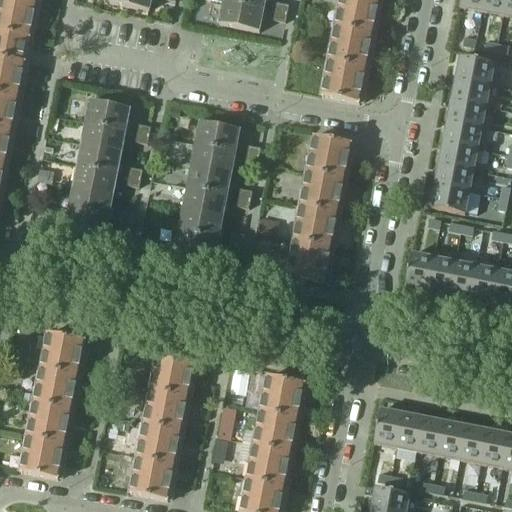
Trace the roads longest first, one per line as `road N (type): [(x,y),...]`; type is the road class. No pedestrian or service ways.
road 1 (tertiary): [(357,348),(0,275)]
road 2 (residential): [(398,128),(163,81),(145,66),(60,51)]
road 3 (residential): [(357,348),(398,128)]
road 4 (residential): [(323,511),(357,348)]
road 5 (tertiary): [(511,376),(357,348)]
road 6 (residential): [(398,128),(424,0)]
